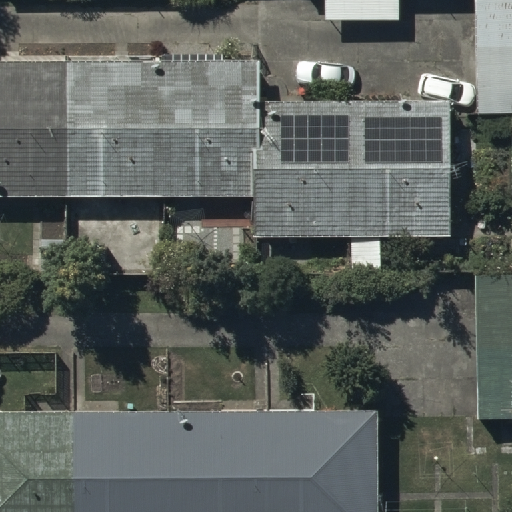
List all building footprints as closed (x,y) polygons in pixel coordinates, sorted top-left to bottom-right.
[(323,0),(323,23),(400,23),(400,0),(323,0)] [(511,0),(473,0),(477,117),(511,115),(511,0)] [(164,65),(0,65),(0,202),(64,203),(254,203),(254,241),(448,241),(448,105),(258,104),(258,65),(223,65),(223,56),(165,56),(164,65)] [(511,206),(485,208),(487,271),(511,270),(511,206)] [(511,281),(474,282),(477,421),(511,419),(511,281)] [(25,415),(0,415),(0,511),(376,511),(376,413),(25,415)]
